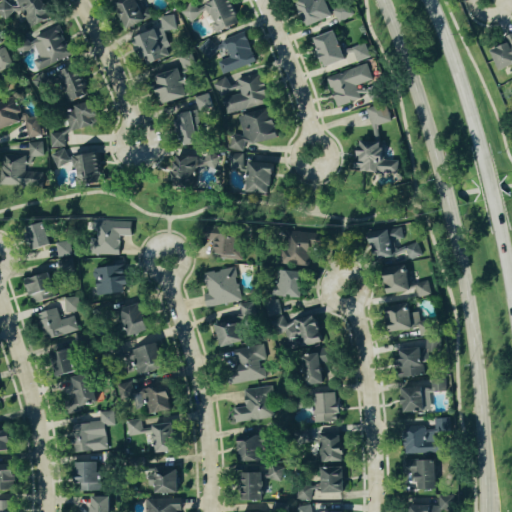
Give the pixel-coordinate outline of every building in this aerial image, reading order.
[(17,0),(22,11),(25,10),(32,27),(52,19),(44,0),(17,0)] [(118,0),(116,1),(126,29),(154,18),(151,8),(144,10),(140,0),(118,0)] [(219,32),(241,22),(230,0),(219,0),(207,6),(219,32)] [(301,0),(298,1),(309,27),(334,17),(327,0),(301,0)] [(0,7),(0,12),(5,20),(17,11),(10,1),(0,7)] [(203,13),(193,2),(182,11),(192,23),(203,13)] [(355,17),(351,3),(334,9),(339,22),(355,17)] [(135,39),(146,66),(173,55),(165,34),(179,28),(173,14),(160,19),(164,27),(135,39)] [(74,55),(61,27),(25,42),(28,50),(37,47),(42,58),(36,61),(40,70),(74,55)] [(257,63),(247,32),(224,39),(230,58),(220,61),(224,73),(257,63)] [(317,37),(324,67),(345,61),(338,32),(317,37)] [(510,44),(493,50),(501,71),(511,66),(511,34),(507,36),(510,44)] [(209,60),(220,50),(210,39),(199,49),(209,60)] [(371,56),(367,42),(344,51),(348,61),(332,66),(334,69),(371,56)] [(14,67),(7,47),(0,49),(0,68),(1,71),(14,67)] [(329,76),(338,107),(361,100),(357,85),(374,80),(369,64),(329,76)] [(69,103),(90,95),(79,65),(58,73),(69,103)] [(184,81),(181,69),(156,76),(163,104),(193,96),(189,80),(184,81)] [(228,114),(271,103),(264,73),(230,82),(229,78),(216,82),(220,97),(223,96),(228,114)] [(213,109),(212,95),(198,96),(199,111),(213,109)] [(0,129),(24,123),(18,99),(0,103),(0,129)] [(101,126),(98,101),(74,105),(75,111),(68,112),(71,130),(101,126)] [(374,128),(393,121),(387,103),(368,109),(374,128)] [(234,151),(246,148),(245,145),(280,138),(274,108),(241,115),(244,134),(231,137),(234,151)] [(183,147),(202,144),(197,111),(178,114),(183,147)] [(42,136),(41,118),(27,119),(29,137),(42,136)] [(66,147),(66,133),(52,133),(52,147),(66,147)] [(45,156),(43,141),(30,143),(32,158),(45,156)] [(386,142),(359,141),(358,172),(399,173),(400,161),(385,161),(386,142)] [(53,153),(58,168),(71,163),(66,149),(53,153)] [(197,189),(198,152),(177,152),(176,188),(197,189)] [(245,168),(245,153),(230,154),(230,169),(245,168)] [(81,186),(102,183),(98,154),(77,157),(81,186)] [(205,166),(217,167),(218,155),(206,154),(205,166)] [(1,185),(44,187),(44,172),(26,171),(27,156),(2,155),(1,185)] [(274,163),(250,163),(249,194),(273,194),(274,163)] [(134,221),(98,219),(96,253),(121,255),(121,234),(133,235),(134,221)] [(34,248),(52,243),(46,221),(28,225),(34,248)] [(206,239),(215,240),(214,257),(240,259),(242,234),(222,233),(223,227),(207,226),(206,239)] [(373,231),(376,258),(410,254),(411,258),(422,257),(420,244),(397,247),(396,239),(405,238),(403,227),(373,231)] [(282,264),(313,265),(314,231),(287,230),(287,249),(282,249),(282,264)] [(60,257),(74,254),(71,239),(56,243),(60,257)] [(130,290),(126,263),(95,268),(99,295),(130,290)] [(208,306),(243,299),(236,266),(205,272),(209,294),(206,295),(208,306)] [(387,267),(388,292),(411,291),(409,266),(387,267)] [(304,270),(278,270),(277,296),(303,296),(304,270)] [(57,296),(49,272),(27,278),(35,303),(57,296)] [(416,284),(421,297),(436,292),(431,279),(416,284)] [(67,312),(80,311),(79,296),(66,297),(67,312)] [(270,317),(283,313),(278,296),(265,299),(270,317)] [(149,330),(144,303),(122,307),(128,335),(149,330)] [(434,334),(432,319),(422,320),(421,311),(411,312),(411,303),(389,305),(391,330),(421,327),(422,335),(434,334)] [(39,312),(47,339),(80,330),(76,315),(62,319),(58,307),(39,312)] [(304,346),(324,342),(319,315),(290,320),(289,316),(274,319),(278,338),(302,334),(304,346)] [(224,347),(246,340),(238,316),(217,323),(224,347)] [(399,348),(400,376),(425,375),(425,362),(431,361),(431,352),(437,352),(436,338),(425,339),(426,347),(399,348)] [(138,373),(164,369),(160,343),(134,348),(138,373)] [(235,384),(268,377),(264,360),(269,359),(265,343),(236,350),(240,368),(232,370),(235,384)] [(307,384),(325,383),(324,363),(332,363),(331,347),(322,347),(322,353),(305,354),(307,384)] [(56,351),(58,374),(77,372),(75,349),(56,351)] [(74,377),(80,395),(68,399),(72,413),(82,410),(81,407),(100,401),(91,372),(74,377)] [(405,411),(432,410),(431,392),(448,391),(448,378),(433,379),(433,386),(404,387),(405,411)] [(134,391),(138,409),(148,407),(150,413),(174,409),(169,384),(134,391)] [(235,407),(237,422),(275,418),(272,386),(245,389),(247,406),(235,407)] [(339,391),(316,393),(318,422),(341,421),(339,391)] [(74,423),(77,452),(109,449),(107,426),(117,425),(115,410),(101,411),(102,421),(74,423)] [(128,420),(129,436),(144,434),(143,418),(128,420)] [(157,452),(176,451),(175,422),(156,423),(157,452)] [(0,450),(10,449),(8,423),(0,424),(0,450)] [(407,453),(441,451),(440,441),(428,442),(427,425),(406,426),(407,453)] [(345,461),(344,433),(320,433),(321,461),(345,461)] [(241,435),(241,461),(266,460),(265,434),(241,435)] [(419,489),(438,488),(437,458),(405,459),(406,473),(418,473),(419,489)] [(101,461),(78,461),(78,490),(101,490),(101,461)] [(0,488),(16,488),(15,463),(0,463),(0,488)] [(283,481),(285,466),(272,464),(270,479),(283,481)] [(178,466),(155,467),(156,493),(179,492),(178,466)] [(346,491),(345,466),(323,466),(324,492),(346,491)] [(264,499),(264,471),(244,472),(244,499),(264,499)] [(298,500),(314,499),(313,487),(298,487),(298,500)] [(411,511),(453,511),(453,494),(440,494),(440,504),(411,504),(411,511)] [(111,511),(112,496),(92,495),(92,511),(111,511)] [(147,498),(147,511),(180,511),(180,497),(147,498)] [(0,511),(15,511),(15,499),(0,499),(0,511)]
